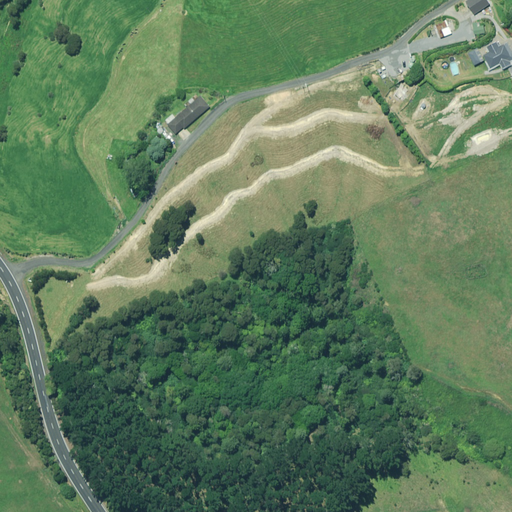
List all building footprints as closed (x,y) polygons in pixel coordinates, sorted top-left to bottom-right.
[(491,4),(488,0),(469,0),(467,2),(475,15),(491,4)] [(452,34),(447,21),(436,25),(442,38),(452,34)] [(474,23),(475,33),(471,34),(472,39),(477,38),(476,35),(486,34),(485,21),(474,23)] [(499,48),(497,43),(488,47),(491,52),(484,55),(491,69),(501,63),(504,69),(511,64),(510,61),(511,60),(511,51),(508,43),(499,48)] [(485,61),(479,48),(469,53),(475,66),(485,61)] [(210,108),(199,94),(190,101),(192,104),(177,118),(174,114),(166,121),(177,134),(184,128),(185,129),(210,108)]
